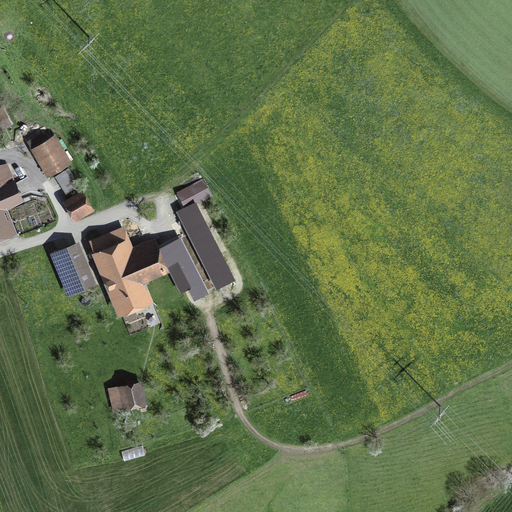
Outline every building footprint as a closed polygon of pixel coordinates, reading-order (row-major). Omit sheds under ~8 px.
[(55,137),(49,140),(44,132),(30,140),(50,172),(69,160),(55,137)] [(13,184),(5,165),(0,166),(0,231),(6,229),(0,214),(0,206),(21,199),(14,184),(13,184)] [(81,185),(69,167),(57,175),(69,193),(81,185)] [(211,194),(204,180),(180,192),(188,206),(201,199),(211,194)] [(72,216),(87,208),(81,198),(67,205),(72,216)] [(196,219),(170,233),(191,275),(207,268),(209,272),(221,266),(196,219)] [(126,232),(96,244),(122,308),(145,299),(137,281),(166,269),(155,239),(132,248),(126,232)] [(72,246),(54,254),(69,291),(87,284),(72,246)] [(144,399),(140,383),(118,388),(117,387),(109,389),(114,410),(122,409),(121,404),(130,402),(131,406),(137,405),(136,400),(144,399)]
